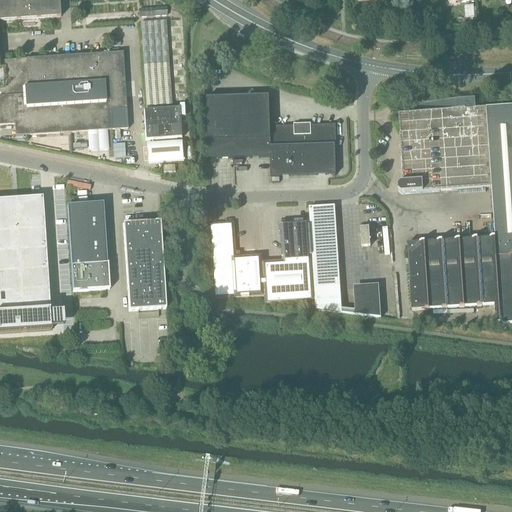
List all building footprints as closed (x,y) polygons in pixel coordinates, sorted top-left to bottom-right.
[(0,0),(0,126),(14,126),(15,138),(112,132),(128,131),(126,111),(123,54),(0,61),(0,30),(1,30),(0,23),(61,19),(59,0),(0,0)] [(110,0),(111,17),(134,16),(133,0),(110,0)] [(140,18),(167,16),(166,8),(139,10),(140,18)] [(145,107),(171,105),(166,21),(140,22),(145,107)] [(269,98),(207,100),(209,160),(270,158),(271,178),(336,176),(335,147),(336,147),(335,127),(270,129),(269,98)] [(403,185),(398,188),(398,193),(404,195),(492,190),(495,239),(407,245),(412,313),(494,307),(496,327),(511,326),(511,108),(399,116),(403,185)] [(179,109),(143,112),(145,141),(181,139),(179,109)] [(182,142),(147,144),(148,164),(183,162),(182,142)] [(0,335),(51,332),(51,329),(64,328),(63,313),(50,314),(42,201),(0,203),(0,335)] [(103,205),(67,207),(68,216),(72,293),(106,291),(105,273),(107,273),(103,216),(103,205)] [(334,207),(309,209),(310,222),(315,302),(316,311),(342,314),(334,207)] [(283,263),(262,264),(263,268),(263,271),(263,275),(263,278),(264,288),(265,298),(265,306),(315,302),(310,222),(280,224),(283,263)] [(128,312),(165,310),(160,223),(146,223),(123,225),(128,312)] [(234,224),(211,226),(216,300),(265,298),(264,288),(263,278),(263,275),(263,271),(263,268),(262,264),(262,257),(236,259),(234,224)] [(362,249),(370,248),(369,229),(360,230),(362,249)]
